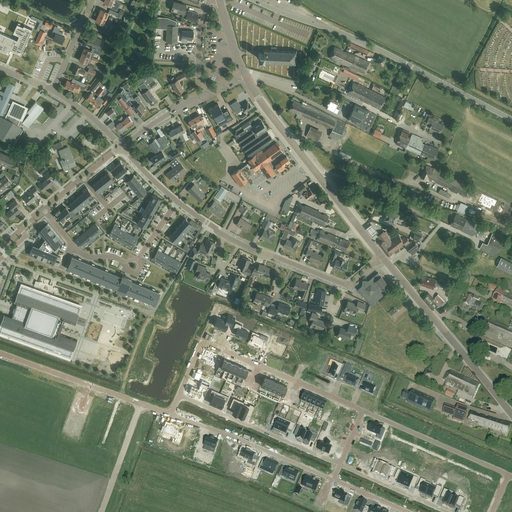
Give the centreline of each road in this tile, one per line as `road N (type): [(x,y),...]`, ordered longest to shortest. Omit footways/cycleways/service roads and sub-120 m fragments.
road 1 (tertiary): [(511,120),(361,41),(254,0)]
road 2 (residential): [(179,395),(199,346),(208,343),(362,411)]
road 3 (unclassified): [(388,264),(413,258),(442,224),(340,177),(318,176)]
road 4 (tertiary): [(511,415),(388,264)]
road 5 (residential): [(45,210),(83,254),(133,268),(176,202)]
road 6 (residential): [(339,464),(179,395)]
road 7 (unclassified): [(409,127),(333,91),(245,73)]
road 8 (residential): [(171,415),(331,480)]
road 9 (residential): [(362,411),(507,475)]
road 10 (residential): [(0,353),(140,404)]
road 11 (tertiary): [(318,176),(245,73)]
